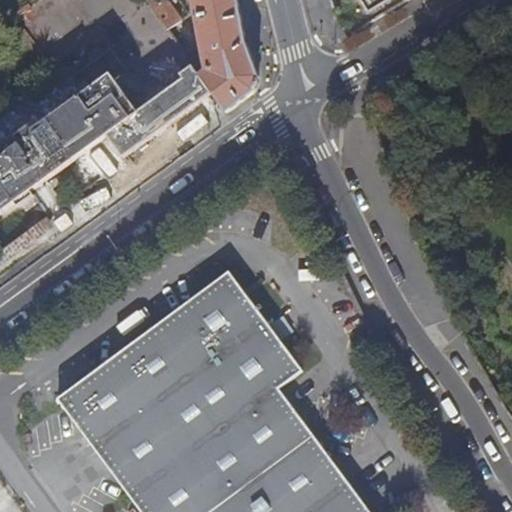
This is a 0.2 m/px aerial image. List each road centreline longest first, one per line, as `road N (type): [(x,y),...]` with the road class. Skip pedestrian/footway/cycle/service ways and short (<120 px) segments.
road 1 (secondary): [(303,96),(322,152),(394,295),(511,478)]
road 2 (residential): [(0,317),(303,96)]
road 3 (tertiary): [(303,96),(454,0)]
